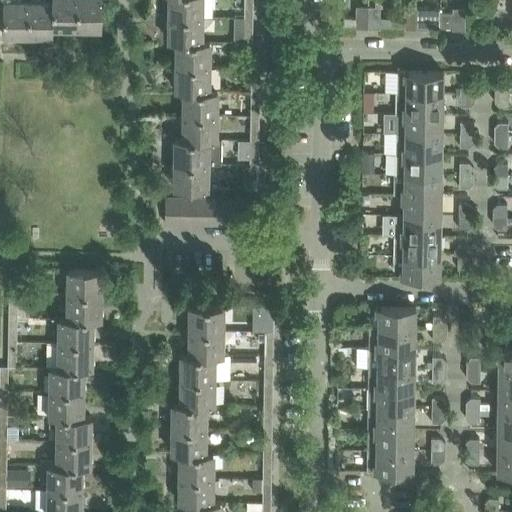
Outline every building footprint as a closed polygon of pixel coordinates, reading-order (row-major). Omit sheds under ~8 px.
[(26,0),(3,0),(3,33),(28,33),(28,0),(26,0)] [(28,0),(28,33),(52,34),(53,34),(53,26),(53,0),(28,0)] [(53,0),(53,26),(77,26),(77,0),(53,0)] [(77,0),(77,26),(102,27),(102,0),(77,0)] [(169,0),(169,15),(202,16),(202,0),(169,0)] [(244,0),(244,12),(253,12),(253,0),(244,0)] [(368,27),(368,6),(356,6),(356,16),(344,16),(344,25),(356,25),(356,27),(368,27)] [(428,6),(428,26),(441,26),(441,11),(440,11),(440,6),(429,6),(428,6)] [(441,11),(441,26),(453,27),(453,12),(441,11)] [(169,39),(169,40),(177,41),(177,39),(202,40),(202,39),(202,16),(169,15),(169,39)] [(244,16),(244,35),(253,35),(253,16),(244,16)] [(380,17),(380,25),(393,26),(393,17),(381,17),(380,17)] [(393,17),(393,26),(405,26),(405,17),(393,17)] [(177,41),(176,64),(210,65),(211,40),(202,39),(202,40),(177,39),(177,41)] [(252,50),(252,61),(260,61),(261,41),(253,41),(252,41),(252,50)] [(176,88),(176,89),(184,90),(184,88),(210,89),(210,88),(210,65),(176,64),(176,88)] [(251,66),(251,86),(260,86),(260,66),(251,66)] [(443,92),(443,71),(398,70),(397,91),(443,92)] [(475,92),(475,84),(471,80),(461,79),(461,86),(456,86),(456,92),(475,92)] [(511,92),(511,86),(509,86),(509,80),(500,80),(495,84),(495,88),(495,92),(509,92),(511,92)] [(184,90),(184,113),(218,113),(218,89),(218,88),(210,88),(210,89),(184,88),(184,90)] [(251,90),(251,110),(260,110),(260,90),(251,90)] [(362,109),(373,110),(376,91),(364,90),(362,109)] [(443,112),(443,92),(397,91),(397,111),(443,112)] [(470,105),(475,101),(475,92),(456,92),(456,99),(461,99),(461,105),(470,105)] [(499,106),(509,106),(509,92),(495,92),(495,96),(495,101),(499,106)] [(442,133),(443,112),(397,111),(397,132),(442,133)] [(184,113),(183,138),(217,138),(218,113),(184,113)] [(251,115),(250,135),(259,135),(259,115),(251,115)] [(474,130),(474,125),(470,120),(460,120),(460,134),(474,134),(474,130)] [(508,135),(509,121),(499,121),(494,125),(494,135),(508,135)] [(442,153),(442,133),(397,132),(396,152),(442,153)] [(470,146),(474,141),(474,137),(474,134),(460,134),(460,145),(470,146)] [(499,146),(508,146),(508,135),(494,135),(494,142),(499,146)] [(175,138),(175,162),(209,162),(221,162),(221,138),(217,138),(183,138),(183,139),(175,138)] [(250,139),(250,159),(259,159),(259,139),(250,139)] [(442,173),(442,153),(396,152),(396,173),(442,173)] [(363,153),(363,172),(372,172),(372,153),(363,153)] [(474,176),(474,166),(469,161),(460,161),(459,175),(474,176)] [(175,162),(174,187),(208,187),(209,167),(209,162),(175,162)] [(508,176),(508,162),(498,162),(494,166),(494,170),(494,175),(508,176)] [(250,168),(250,183),(258,184),(259,164),(250,163),(250,168)] [(396,193),(396,194),(404,194),(404,193),(441,194),(442,173),(396,173),(396,193)] [(469,187),(473,182),(474,176),(459,175),(459,186),(469,187)] [(498,187),(508,187),(508,176),(494,175),(494,178),(493,183),(498,187)] [(404,194),(404,213),(441,214),(441,194),(404,193),(404,194)] [(181,222),(182,197),(165,197),(165,222),(181,222)] [(195,223),(196,197),(182,197),(181,222),(195,223)] [(210,223),(211,197),(196,197),(195,223),(210,223)] [(224,223),(225,198),(211,197),(210,223),(224,223)] [(239,223),(240,198),(225,198),(224,223),(239,223)] [(254,224),(254,198),(240,198),(239,223),(254,224)] [(473,212),(473,206),(469,202),(459,202),(459,216),(473,216),(473,212)] [(507,216),(507,203),(498,202),(493,207),(493,216),(507,216)] [(395,213),(394,234),(440,234),(441,214),(404,213),(395,213)] [(468,227),(473,223),(473,220),(473,216),(459,216),(458,227),(468,227)] [(493,216),(493,223),(497,228),(507,228),(507,221),(511,221),(511,216),(507,216),(493,216)] [(394,248),(394,254),(440,255),(440,234),(394,234),(394,248)] [(472,256),(472,247),(468,243),(458,243),(458,249),(454,249),(454,254),(458,254),(458,256),(472,256)] [(394,254),(394,268),(403,268),(403,274),(400,274),(400,275),(440,276),(440,255),(394,254)] [(468,268),(472,264),(472,256),(458,256),(458,268),(468,268)] [(68,288),(68,293),(101,293),(102,268),(68,268),(68,288)] [(9,287),(9,291),(18,291),(28,291),(28,273),(10,273),(9,287)] [(9,291),(9,315),(18,316),(29,316),(29,291),(28,291),(18,291),(9,291)] [(67,317),(93,318),(101,318),(101,293),(68,293),(67,317)] [(190,304),(190,329),(223,330),(223,324),(223,304),(190,304)] [(265,305),(265,324),(274,324),(274,305),(265,305)] [(415,327),(416,305),(376,305),(376,306),(378,306),(378,326),(415,327)] [(447,328),(447,319),(443,314),(433,314),(433,327),(447,328)] [(58,317),(58,341),(92,342),(93,318),(67,317),(58,316),(58,317)] [(9,321),(8,340),(17,340),(17,322),(9,321)] [(415,327),(378,326),(369,326),(369,346),(415,347),(415,327)] [(442,340),(447,335),(447,328),(433,327),(433,340),(442,340)] [(189,353),(216,354),(223,354),(223,343),(223,331),(223,330),(190,329),(189,353)] [(265,339),(265,348),(274,349),(274,330),(265,330),(265,332),(265,339)] [(58,341),(57,366),(84,366),(84,367),(92,367),(92,366),(92,342),(58,341)] [(8,346),(8,365),(17,365),(17,346),(8,346)] [(415,367),(415,347),(369,346),(369,367),(415,367)] [(511,368),(511,347),(499,348),(498,369),(511,368)] [(181,353),(181,378),(215,378),(230,379),(230,354),(223,354),(216,354),(189,353),(181,353)] [(265,354),(264,373),(273,373),(273,355),(265,354)] [(447,368),(447,360),(442,355),(433,355),(432,361),(427,361),(427,367),(432,367),(432,368),(447,368)] [(466,369),(481,369),(481,356),(471,356),(467,360),(466,369)] [(50,366),(50,390),(83,391),(84,367),(84,366),(57,366),(50,366)] [(414,388),(415,367),(369,367),(368,387),(414,388)] [(442,381),(446,376),(447,368),(432,368),(432,380),(442,381)] [(511,389),(511,368),(498,369),(498,389),(511,389)] [(471,381),(480,381),(481,369),(466,369),(466,377),(471,381)] [(181,402),(207,403),(207,404),(215,404),(215,403),(215,378),(181,378),(181,402)] [(264,379),(264,397),(273,398),(273,379),(264,379)] [(414,408),(414,388),(368,387),(368,407),(414,408)] [(511,389),(498,389),(498,409),(511,409),(511,389)] [(50,390),(49,415),(83,415),(83,391),(50,390)] [(446,409),(446,400),(442,396),(432,396),(432,409),(446,409)] [(466,401),(466,410),(480,410),(488,410),(489,410),(489,403),(480,403),(480,397),(471,396),(466,401)] [(173,402),(172,427),(206,427),(207,404),(207,403),(181,402),(173,401),(173,402)] [(264,403),(264,422),(272,422),(273,404),(264,403)] [(414,428),(414,408),(368,407),(368,428),(414,428)] [(441,421),(446,417),(446,409),(432,409),(432,421),(441,421)] [(511,429),(511,409),(498,409),(497,430),(511,429)] [(466,410),(466,417),(470,422),(480,422),(480,414),(488,415),(488,410),(480,410),(466,410)] [(49,416),(49,425),(57,425),(57,439),(91,440),(91,415),(83,415),(49,415),(49,416)] [(172,451),(172,452),(180,452),(180,451),(206,452),(206,427),(172,427),(172,451)] [(264,428),(263,446),(272,446),(272,428),(264,428)] [(413,449),(414,428),(368,428),(367,448),(413,449)] [(511,450),(511,429),(497,430),(497,450),(511,450)] [(445,451),(446,441),(441,437),(431,437),(431,451),(445,451)] [(465,451),(479,451),(480,437),(470,437),(465,441),(465,451)] [(57,439),(56,464),(90,464),(91,440),(57,439)] [(413,470),(413,449),(367,448),(367,469),(413,470)] [(511,471),(511,450),(497,450),(497,471),(511,471)] [(180,452),(180,476),(213,476),(214,452),(206,452),(180,451),(180,452)] [(441,462),(445,458),(445,451),(431,451),(431,462),(441,462)] [(470,462),(479,462),(479,451),(465,451),(465,458),(470,462)] [(263,452),(263,471),(272,471),(272,452),(263,452)] [(48,464),(48,488),(82,488),(82,465),(90,465),(90,464),(56,464),(48,464)] [(179,500),(179,501),(187,501),(187,500),(213,500),(213,476),(180,476),(179,500)] [(263,490),(263,495),(271,495),(272,477),(263,477),(263,478),(263,490)] [(48,493),(47,511),(81,511),(82,488),(48,488),(48,493)] [(499,510),(499,497),(489,497),(484,501),(484,509),(499,510)] [(187,501),(187,511),(220,511),(221,501),(221,500),(213,500),(187,500),(187,501)] [(263,501),(262,511),(271,511),(271,501),(263,501)]
